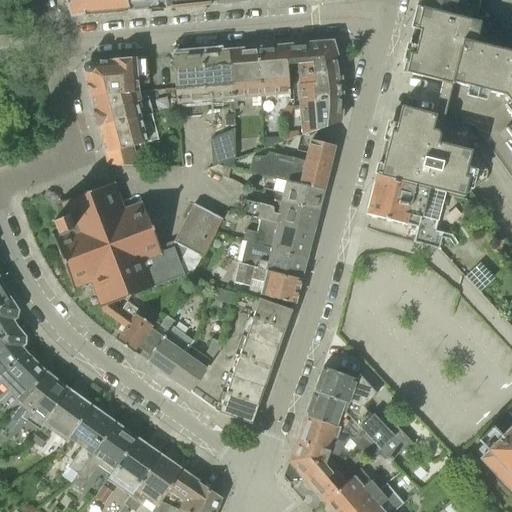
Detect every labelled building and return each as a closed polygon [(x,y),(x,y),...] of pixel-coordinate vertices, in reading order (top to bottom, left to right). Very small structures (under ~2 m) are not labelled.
[(127,12),(124,0),(63,0),(65,7),(69,6),(72,16),(81,14),(82,18),(127,13),(127,12)] [(165,9),(162,0),(124,0),(127,12),(146,10),(146,11),(165,9)] [(162,0),(165,9),(165,10),(214,5),(213,0),(162,0)] [(419,9),(480,22),(503,28),(482,0),(419,0),(417,8),(419,9)] [(480,22),(419,9),(402,73),(441,82),(433,116),(400,108),(398,116),(394,132),(388,131),(377,176),(417,187),(443,195),(463,199),(468,178),(463,177),(470,151),(437,143),(441,127),(444,118),(453,83),(503,96),(511,108),(511,123),(505,129),(511,139),(511,52),(475,43),(480,22)] [(301,76),(338,73),(332,43),(285,47),(287,66),(300,65),(301,76)] [(257,50),(261,96),(289,94),(287,66),(285,47),(273,48),(257,50)] [(228,52),(231,99),(261,96),(257,50),(239,51),(239,50),(228,52)] [(201,54),(205,101),(231,99),(228,52),(216,53),(201,54)] [(206,117),(205,101),(201,54),(183,56),(183,55),(172,56),(175,89),(175,97),(176,105),(177,105),(178,119),(206,117)] [(89,97),(145,92),(137,92),(137,85),(148,84),(146,59),(134,60),(134,59),(111,61),(111,62),(89,64),(83,71),(89,97)] [(338,73),(301,76),(302,87),(298,87),(299,105),(341,102),(341,93),(340,83),(338,73)] [(98,129),(151,116),(145,92),(89,97),(93,111),(92,111),(97,129),(98,129)] [(302,137),(340,124),(341,110),(341,102),(299,105),(302,137)] [(151,116),(98,129),(108,167),(136,168),(131,147),(157,140),(151,116)] [(235,158),(233,137),(232,130),(210,139),(212,159),(213,166),(235,158)] [(248,173),(274,180),(323,191),(334,147),(311,141),(306,164),(267,154),(267,157),(251,158),(248,173)] [(228,179),(230,168),(217,165),(207,168),(228,179)] [(417,187),(377,176),(375,176),(370,196),(365,215),(418,228),(414,243),(439,250),(443,234),(434,231),(443,195),(417,187)] [(323,191),(274,180),(271,191),(277,192),(273,208),(282,210),(284,203),(318,210),(323,191)] [(137,348),(142,351),(155,332),(150,328),(152,326),(136,315),(140,310),(127,301),(121,310),(115,306),(184,275),(190,277),(201,257),(199,255),(220,217),(196,206),(174,249),(160,254),(140,204),(123,211),(112,183),(60,203),(65,217),(52,222),(56,233),(51,235),(72,289),(91,282),(102,311),(126,328),(116,341),(133,353),(137,348)] [(240,215),(274,224),(313,233),(318,210),(284,203),(282,210),(273,208),(244,200),(240,215)] [(272,251),(306,259),(313,233),(274,224),(271,237),(254,233),(251,242),(272,248),(272,251)] [(266,272),(301,280),(306,259),(272,251),(272,248),(251,242),(250,244),(240,241),(239,248),(252,252),(251,254),(269,259),(267,264),(259,261),(258,269),(266,271),(266,272)] [(295,304),(301,280),(266,272),(266,271),(258,269),(238,264),(235,278),(233,278),(231,284),(250,288),(252,280),(263,283),(258,299),(295,304)] [(479,291),(489,281),(477,269),(466,279),(479,291)] [(0,306),(11,302),(0,283),(0,306)] [(213,298),(235,306),(239,295),(215,288),(213,298)] [(239,295),(235,306),(254,313),(252,318),(285,330),(292,311),(239,295)] [(0,306),(0,338),(16,328),(11,321),(16,318),(17,312),(11,302),(0,306)] [(168,378),(193,341),(173,327),(176,323),(166,316),(159,326),(167,332),(163,337),(155,332),(142,351),(150,357),(146,362),(168,378)] [(285,330),(252,318),(246,337),(278,349),(285,330)] [(16,328),(0,338),(0,376),(27,354),(21,348),(24,345),(24,339),(16,328)] [(278,349),(246,337),(239,357),(272,368),(278,349)] [(193,342),(193,341),(168,378),(190,394),(221,349),(223,344),(211,340),(208,350),(204,356),(190,346),(193,342)] [(27,354),(0,376),(0,399),(11,389),(22,401),(44,372),(27,354)] [(272,368),(239,357),(232,374),(265,386),(272,368)] [(322,368),(314,392),(349,405),(345,413),(380,450),(390,462),(411,442),(396,427),(391,432),(373,414),(371,416),(362,406),(376,394),(362,378),(359,381),(322,368)] [(44,372),(22,401),(23,401),(14,414),(9,420),(16,425),(21,419),(38,431),(67,391),(46,374),(44,372)] [(265,386),(232,374),(226,394),(258,405),(265,386)] [(67,391),(38,431),(29,443),(39,449),(47,438),(43,435),(47,430),(64,443),(90,407),(67,391)] [(349,405),(314,392),(305,417),(338,429),(339,430),(340,430),(369,460),(380,450),(345,413),(349,405)] [(258,405),(226,394),(219,413),(251,425),(258,405)] [(90,407),(64,443),(65,443),(68,439),(82,448),(68,467),(75,472),(112,423),(90,407)] [(338,429),(305,417),(304,419),(302,422),(300,427),(300,429),(296,441),(329,454),(338,457),(343,444),(335,441),(339,430),(338,429)] [(112,423),(75,472),(73,475),(76,476),(70,484),(80,491),(97,466),(110,475),(135,439),(112,423)] [(511,427),(485,451),(487,452),(479,460),(511,495),(511,427)] [(135,439),(110,475),(105,482),(128,498),(158,455),(135,439)] [(329,454),(296,441),(283,478),(283,480),(284,482),(285,483),(287,484),(289,483),(304,481),(323,503),(338,491),(326,478),(332,474),(324,466),(329,454)] [(158,455),(128,498),(123,505),(124,506),(119,511),(124,511),(127,508),(132,511),(135,511),(139,506),(140,507),(144,501),(156,509),(160,503),(167,493),(182,471),(158,455)] [(352,478),(338,491),(323,503),(326,506),(324,509),(326,511),(353,511),(378,490),(360,469),(352,478)] [(182,471),(167,493),(181,502),(178,510),(183,511),(214,511),(221,499),(182,471)] [(386,483),(378,490),(353,511),(393,511),(403,504),(386,483)] [(103,504),(111,492),(103,486),(95,498),(103,504)] [(160,503),(156,509),(153,511),(183,511),(178,510),(160,503)]
